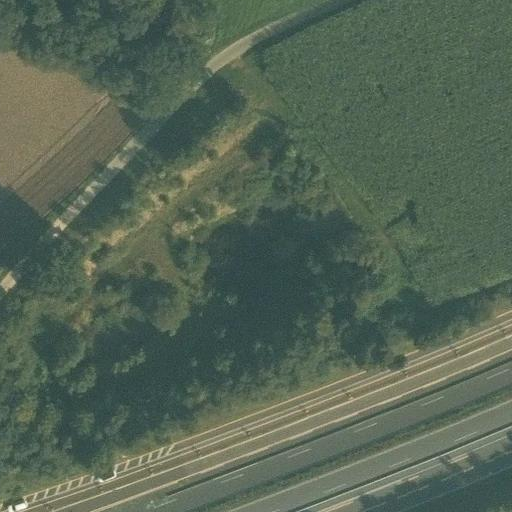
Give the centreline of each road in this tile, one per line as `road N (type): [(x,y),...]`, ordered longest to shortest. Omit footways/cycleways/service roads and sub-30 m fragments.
road 1 (track): [(0,293),(234,44),(335,0)]
road 2 (motorway): [(511,357),(164,501)]
road 3 (motorway): [(290,511),(511,422)]
